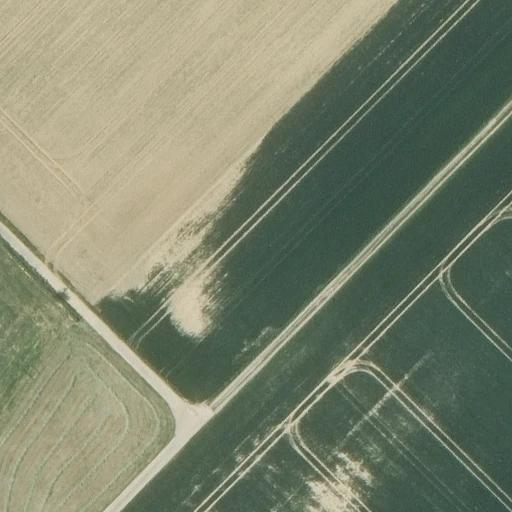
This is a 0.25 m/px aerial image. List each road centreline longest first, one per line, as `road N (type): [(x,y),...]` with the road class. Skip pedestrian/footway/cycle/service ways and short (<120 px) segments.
road 1 (track): [(511,105),(194,425)]
road 2 (track): [(0,234),(194,425)]
road 3 (track): [(194,425),(110,511)]
